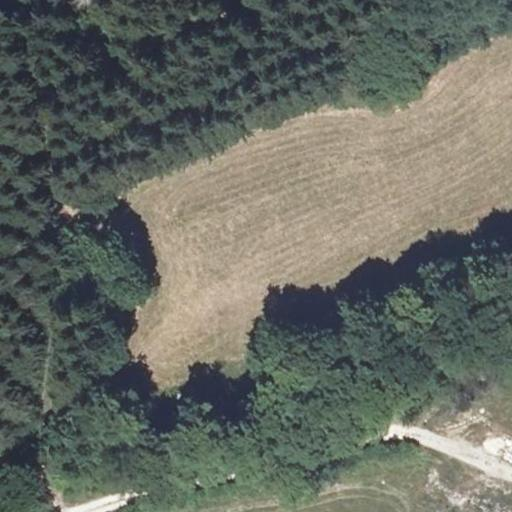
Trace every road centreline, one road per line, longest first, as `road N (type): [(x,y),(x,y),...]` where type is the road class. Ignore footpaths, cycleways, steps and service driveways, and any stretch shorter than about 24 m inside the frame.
road 1 (track): [(384,430),(252,467),(130,489),(77,511)]
road 2 (track): [(511,479),(384,430)]
